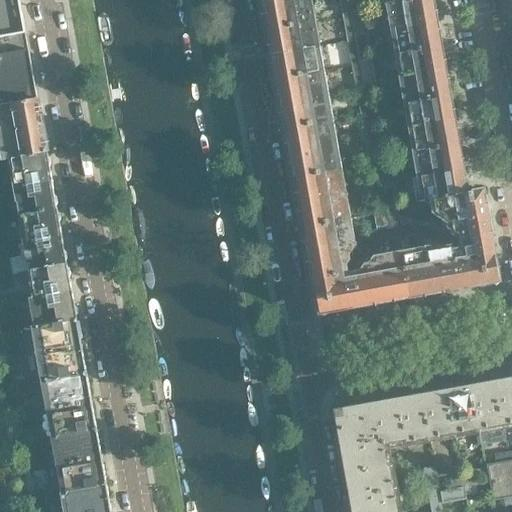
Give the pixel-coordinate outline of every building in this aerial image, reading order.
[(37,98),(19,0),(0,0),(0,105),(37,99),(37,98)] [(311,23),(307,0),(296,0),(264,6),(268,30),(311,23)] [(437,20),(432,0),(407,0),(389,3),(394,28),(437,20)] [(350,16),(349,10),(348,6),(337,9),(339,18),(350,16)] [(352,25),(350,16),(339,18),(341,27),(352,25)] [(441,45),(437,20),(394,28),(398,53),(441,45)] [(316,47),(311,23),(268,30),(273,55),(316,47)] [(365,33),(363,24),(352,26),(354,35),(365,33)] [(366,42),(365,33),(354,35),(355,44),(366,42)] [(445,70),(441,45),(398,53),(403,77),(445,70)] [(320,72),(316,47),(273,55),(277,80),(320,72)] [(359,65),(358,60),(357,56),(346,58),(348,67),(359,65)] [(361,74),(359,65),(348,67),(349,76),(361,74)] [(450,94),(445,70),(403,77),(407,102),(450,94)] [(324,97),(320,72),(277,80),(282,104),(324,97)] [(374,82),(372,73),(361,75),(362,84),(374,82)] [(375,92),(374,82),(362,84),(364,94),(375,92)] [(454,119),(450,94),(407,102),(412,126),(454,119)] [(329,121),(324,97),(282,104),(286,129),(329,121)] [(0,134),(42,127),(37,99),(0,105),(0,134)] [(368,114),(367,109),(366,105),(355,107),(357,116),(368,114)] [(369,124),(368,114),(357,116),(358,126),(369,124)] [(459,143),(454,119),(412,126),(416,151),(459,143)] [(333,146),(329,121),(286,129),(291,154),(333,146)] [(383,132),(381,122),(370,124),(371,134),(383,132)] [(47,154),(42,127),(0,134),(0,135),(5,162),(14,161),(14,160),(47,154)] [(384,141),(383,132),(371,134),(373,143),(384,141)] [(463,168),(459,143),(416,151),(420,176),(463,168)] [(338,171),(333,146),(291,154),(295,178),(338,171)] [(52,182),(47,154),(14,160),(14,161),(16,173),(11,174),(14,189),(52,182)] [(377,164),(376,158),(375,154),(364,156),(365,166),(377,164)] [(378,173),(377,164),(365,166),(367,175),(378,173)] [(468,193),(463,168),(420,176),(424,196),(429,199),(429,200),(468,193)] [(342,195),(338,171),(295,178),(299,203),(342,195)] [(391,181),(390,172),(379,174),(380,183),(391,181)] [(393,190),(391,181),(380,183),(382,192),(393,190)] [(57,210),(52,182),(14,189),(16,204),(21,203),(23,215),(57,210)] [(483,190),(468,193),(429,200),(429,204),(434,207),(435,212),(440,216),(441,221),(445,224),(488,216),(483,190)] [(347,220),(342,195),(299,203),(304,228),(347,220)] [(385,208),(383,198),(371,201),(373,210),(385,208)] [(398,215),(396,206),(385,208),(386,218),(398,215)] [(386,218),(385,208),(373,210),(375,220),(386,218)] [(62,237),(57,210),(23,215),(25,228),(21,229),(23,244),(62,237)] [(400,225),(398,215),(386,218),(388,227),(391,227),(400,225)] [(493,243),(488,216),(445,224),(446,229),(451,232),(452,237),(457,241),(457,245),(462,249),(493,243)] [(351,245),(347,220),(304,228),(308,252),(351,245)] [(413,235),(412,229),(411,223),(401,225),(403,237),(413,235)] [(401,225),(400,225),(391,227),(393,239),(403,237),(401,225)] [(391,227),(388,227),(381,229),(383,240),(393,239),(391,227)] [(383,240),(381,229),(371,230),(374,242),(383,240)] [(67,265),(62,237),(23,244),(26,258),(12,261),(14,274),(33,271),(67,265)] [(500,282),(493,243),(462,249),(457,245),(452,246),(460,289),(500,282)] [(346,265),(351,258),(351,254),(352,251),(351,245),(308,252),(313,280),(348,273),(346,265)] [(460,289),(452,246),(426,251),(434,294),(460,289)] [(434,294),(426,251),(402,255),(410,298),(434,294)] [(410,298),(402,255),(377,260),(385,303),(410,298)] [(385,303),(377,260),(370,261),(368,263),(364,264),(360,271),(353,272),(359,307),(385,303)] [(71,292),(67,265),(33,271),(35,283),(30,284),(33,299),(71,292)] [(359,307),(353,272),(348,273),(313,280),(319,314),(359,307)] [(76,319),(71,292),(33,299),(38,326),(38,327),(77,320),(77,319),(76,319)] [(87,375),(77,320),(38,327),(38,326),(35,326),(45,382),(87,375)] [(97,430),(87,375),(45,382),(55,437),(97,430)] [(511,423),(511,378),(506,380),(506,382),(495,384),(502,426),(511,423)] [(502,426),(495,384),(493,385),(493,382),(482,384),(482,386),(471,389),(478,430),(502,426)] [(478,430),(471,389),(469,389),(469,386),(458,388),(458,391),(447,393),(454,434),(478,430)] [(454,434),(447,393),(445,393),(445,391),(434,393),(434,395),(423,397),(430,439),(454,434)] [(430,439),(423,397),(421,398),(421,395),(410,397),(410,399),(399,402),(406,443),(430,439)] [(406,443),(399,402),(397,402),(397,399),(386,401),(386,404),(337,413),(343,447),(383,440),(384,445),(405,441),(405,443),(406,443)] [(106,485),(97,430),(55,437),(65,492),(65,493),(106,485)] [(387,465),(384,445),(383,440),(343,447),(348,473),(389,466),(389,465),(387,465)] [(497,463),(509,461),(507,453),(495,455),(497,463)] [(511,460),(509,461),(497,463),(486,465),(493,500),(503,499),(511,496),(511,460)] [(422,469),(420,461),(408,463),(410,471),(422,469)] [(394,490),(389,466),(348,473),(352,497),(394,490)] [(423,476),(422,469),(410,471),(411,479),(423,476)] [(471,485),(469,473),(461,474),(463,486),(471,485)] [(463,486),(461,474),(453,476),(455,488),(463,486)] [(425,484),(423,476),(411,479),(413,486),(425,484)] [(426,492),(425,484),(413,486),(414,494),(426,492)] [(110,511),(106,485),(65,493),(65,492),(68,511),(110,511)] [(473,496),(471,485),(463,486),(465,498),(473,496)] [(465,498),(463,486),(455,488),(458,499),(465,498)] [(397,511),(394,490),(352,497),(354,511),(397,511)] [(427,500),(426,493),(426,492),(414,494),(416,502),(427,500)] [(511,505),(511,496),(503,499),(504,506),(511,505)] [(429,508),(427,500),(416,502),(417,510),(429,508)]
